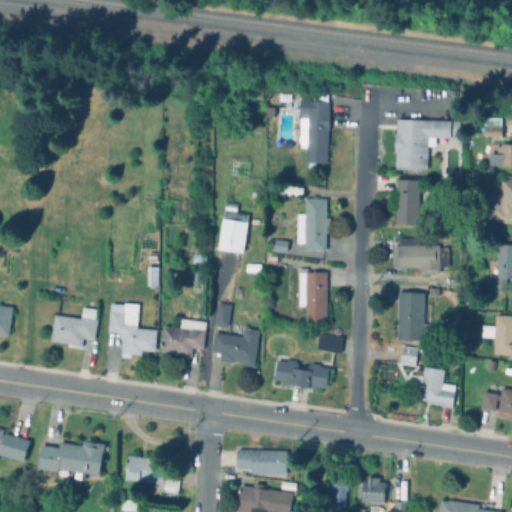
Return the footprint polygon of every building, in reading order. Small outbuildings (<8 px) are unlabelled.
[(503,118),(504,137),(485,137),(485,119),(503,118)] [(511,144),(511,167),(491,167),(491,154),(498,155),(498,147),(502,147),(502,144),(511,144)] [(511,181),(511,224),(497,224),(496,213),(492,213),(491,196),(503,196),(503,182),(511,181)] [(511,246),(511,280),(507,280),(507,292),(491,292),(491,277),(499,277),(499,276),(493,276),(493,258),(499,258),(499,246),(511,246)] [(511,317),(511,356),(494,355),(495,339),(482,338),(483,326),(495,327),(496,315),(511,317)] [(511,390),(511,413),(499,412),(500,401),(498,401),(496,411),(482,409),(485,392),(499,394),(498,395),(501,396),(502,389),(511,390)] [(450,501),(480,505),(479,509),(496,511),(440,511),(442,501),(449,502),(450,501)]
